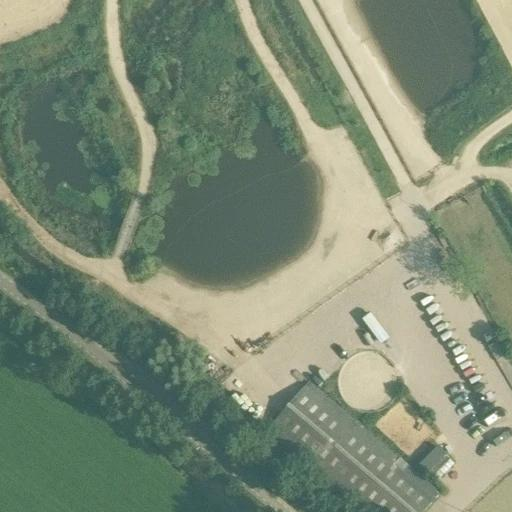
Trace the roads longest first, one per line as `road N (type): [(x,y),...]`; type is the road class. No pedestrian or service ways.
road 1 (unknown): [(0,194),(67,258),(199,326),(220,328),(377,221),(460,176),(511,180)]
road 2 (tertiary): [(288,511),(0,281)]
road 3 (track): [(427,249),(407,190),(303,0)]
road 4 (unknown): [(240,0),(368,230)]
road 5 (unknown): [(449,183),(412,147),(330,0)]
road 6 (unknown): [(139,200),(145,129),(113,50),(112,0)]
